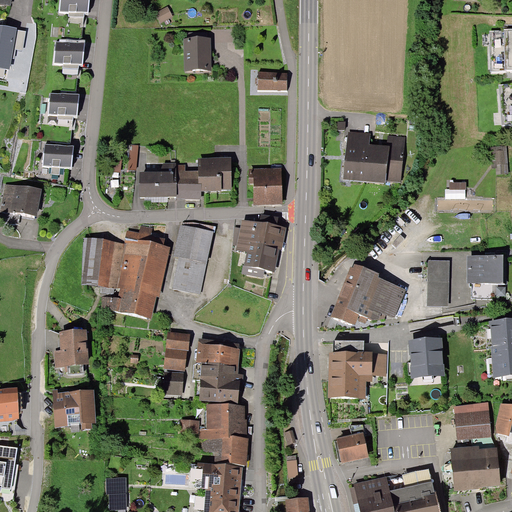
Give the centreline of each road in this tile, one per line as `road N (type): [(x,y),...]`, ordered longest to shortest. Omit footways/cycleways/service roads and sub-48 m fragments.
road 1 (residential): [(29,511),(44,273),(59,240),(92,216)]
road 2 (residential): [(303,308),(281,314),(263,354),(260,511)]
road 3 (residential): [(105,0),(92,216)]
road 4 (residential): [(92,216),(306,209)]
road 5 (track): [(277,0),(290,69),(288,209)]
road 6 (primary): [(309,0),(306,209)]
road 7 (primary): [(303,308),(330,511)]
